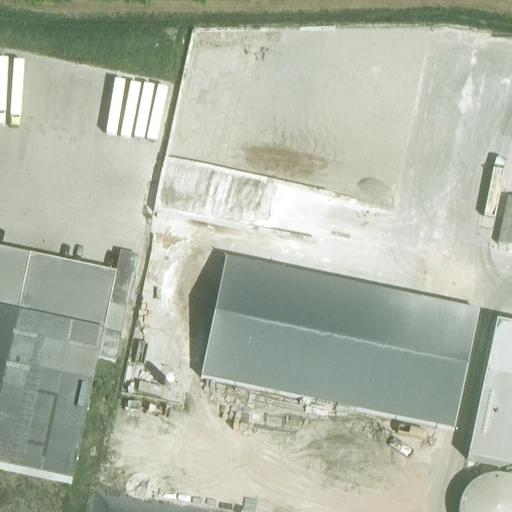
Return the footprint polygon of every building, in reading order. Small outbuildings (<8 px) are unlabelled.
[(511,198),(508,198),(498,245),(511,247),(511,198)] [(0,251),(0,469),(72,485),(98,359),(116,363),(121,336),(122,336),(138,257),(120,253),(116,275),(0,251)] [(225,261),(201,379),(454,432),(472,346),(413,334),(420,302),(225,261)] [(511,470),(511,328),(496,325),(468,461),(511,470)] [(511,511),(511,488),(502,491),(506,511),(511,511)]
